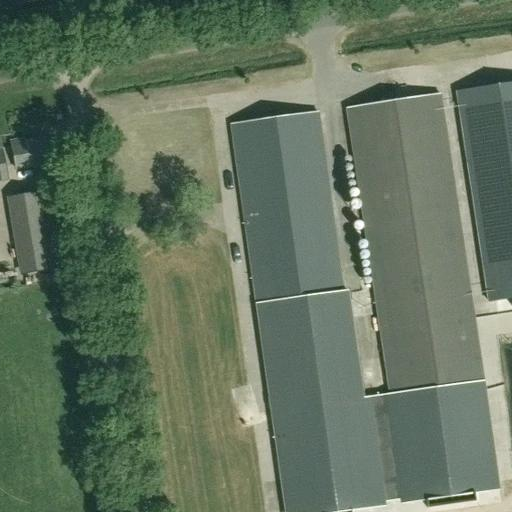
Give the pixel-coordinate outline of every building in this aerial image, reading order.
[(511,84),(457,93),(489,302),(511,298),(511,84)] [(485,384),(440,95),(346,110),(391,398),(485,384)] [(344,294),(318,114),(231,126),(286,511),(314,511),(321,511),(351,511),(351,507),(426,496),(428,511),(444,511),(477,507),(475,489),(500,485),(485,384),(391,398),(364,403),(348,294),(344,294)] [(47,159),(42,135),(10,142),(14,165),(47,159)] [(50,211),(17,217),(26,273),(60,268),(50,211)] [(261,386),(239,390),(247,429),(268,425),(261,386)]
